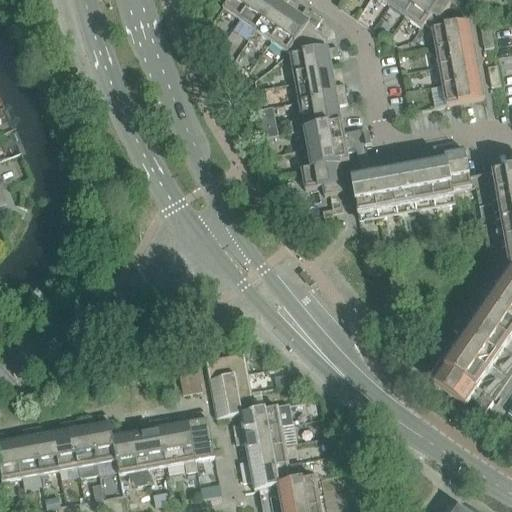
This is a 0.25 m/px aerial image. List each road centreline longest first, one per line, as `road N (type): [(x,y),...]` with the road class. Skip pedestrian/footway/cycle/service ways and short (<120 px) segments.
road 1 (residential): [(511,126),(381,145),(362,37),(320,7),(323,0)]
road 2 (tertiary): [(83,0),(116,100),(196,244)]
road 3 (tertiary): [(196,244),(290,347),(377,406)]
road 4 (tertiary): [(233,216),(167,94),(133,0)]
road 5 (tertiary): [(377,406),(233,216)]
road 6 (tertiary): [(0,372),(196,244)]
road 7 (tertiary): [(511,495),(377,406)]
